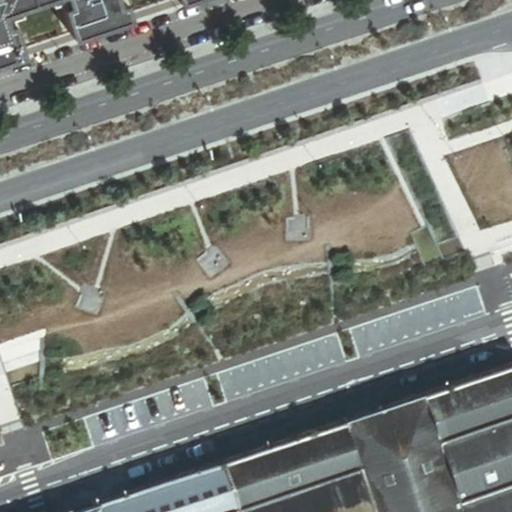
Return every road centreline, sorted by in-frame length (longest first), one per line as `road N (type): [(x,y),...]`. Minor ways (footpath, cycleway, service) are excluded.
road 1 (primary): [(0,194),(511,22)]
road 2 (residential): [(511,334),(0,504)]
road 3 (primary): [(419,0),(0,135)]
